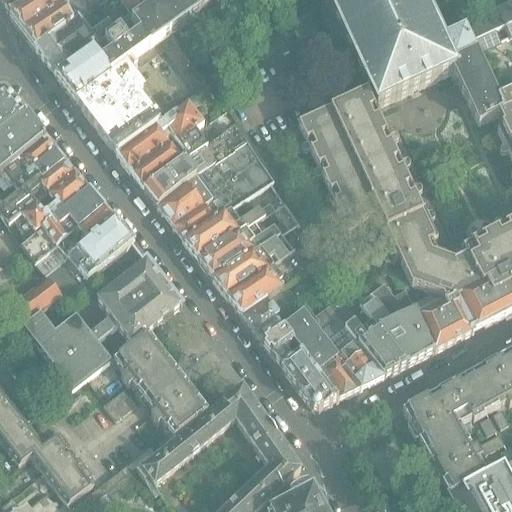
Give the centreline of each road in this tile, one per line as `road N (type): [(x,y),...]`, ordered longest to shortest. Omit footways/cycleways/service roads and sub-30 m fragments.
road 1 (residential): [(10,56),(309,443)]
road 2 (residential): [(511,336),(309,443)]
